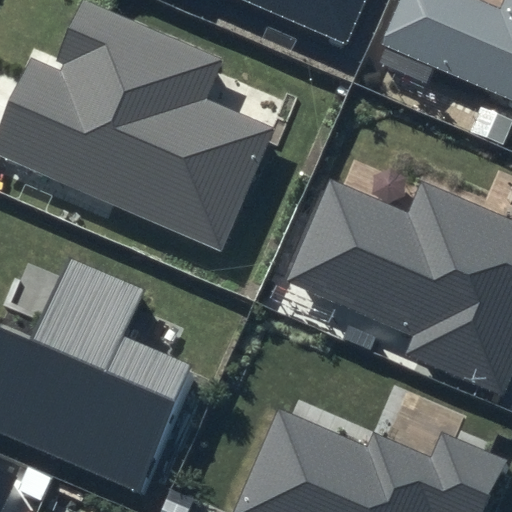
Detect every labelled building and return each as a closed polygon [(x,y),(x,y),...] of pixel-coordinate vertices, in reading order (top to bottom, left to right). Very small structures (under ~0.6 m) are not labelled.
[(243,0),(346,45),(363,0),(243,0)] [(511,0),(498,0),(496,7),(478,0),(396,0),(378,45),(511,101),(511,0)] [(220,60),(82,2),(56,65),(33,55),(0,125),(0,157),(220,251),(272,130),(202,99),(220,60)] [(511,220),(419,180),(406,212),(330,179),(287,284),(412,337),(404,354),(501,395),(511,370),(511,220)] [(32,339),(0,326),(0,434),(144,496),(197,375),(115,341),(138,290),(70,258),(32,339)] [(365,447),(278,412),(236,511),(491,511),(511,466),(511,459),(440,432),(430,454),(374,432),(365,447)] [(0,508),(15,475),(0,468),(0,508)]
